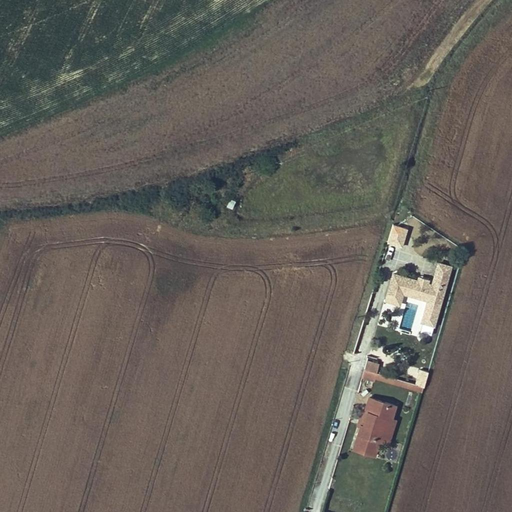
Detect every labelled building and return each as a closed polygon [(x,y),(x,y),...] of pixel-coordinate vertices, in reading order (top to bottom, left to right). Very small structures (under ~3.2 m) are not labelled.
[(227,205),(232,207),(235,201),(230,198),(227,205)] [(406,231),(394,228),(390,242),(402,246),(406,231)] [(439,262),(436,270),(448,273),(451,266),(439,262)] [(418,280),(394,273),(386,300),(400,303),(403,292),(428,300),(421,321),(433,324),(448,273),(436,270),(432,284),(428,283),(418,280)] [(397,328),(414,329),(416,307),(404,307),(404,313),(398,313),(397,328)] [(367,360),(364,369),(376,372),(379,363),(367,360)] [(421,368),(416,384),(424,386),(429,370),(421,368)] [(375,381),(376,377),(378,373),(376,372),(364,369),(362,377),(375,381)] [(378,373),(376,377),(423,391),(424,386),(416,384),(378,373)] [(369,397),(365,411),(367,411),(364,425),(361,424),(354,449),(375,456),(380,442),(386,418),(391,419),(396,405),(369,397)] [(363,410),(359,424),(361,424),(364,425),(367,411),(365,411),(363,410)] [(391,419),(386,418),(380,442),(389,444),(397,421),(391,419)]
